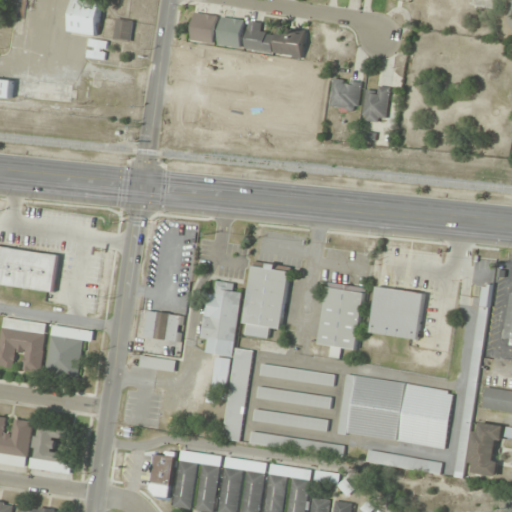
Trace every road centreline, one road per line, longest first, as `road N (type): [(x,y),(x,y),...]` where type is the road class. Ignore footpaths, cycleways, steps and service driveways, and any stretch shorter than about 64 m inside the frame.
road 1 (primary): [(0,174),(511,225)]
road 2 (tertiary): [(97,497),(173,0)]
road 3 (residential): [(113,408),(0,388),(97,497),(142,511)]
road 4 (residential): [(258,0),(347,16),(381,32)]
